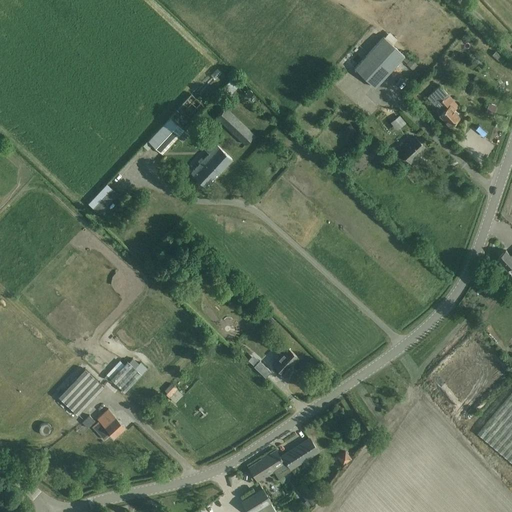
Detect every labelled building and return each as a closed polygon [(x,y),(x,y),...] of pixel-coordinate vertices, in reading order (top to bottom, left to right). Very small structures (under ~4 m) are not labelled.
[(404,56),(385,38),(355,69),(374,88),(404,56)] [(227,104),(240,90),(233,83),(220,97),(227,104)] [(453,111),(454,110),(445,99),(448,95),(439,86),(427,97),(437,109),(435,111),(450,126),(459,118),(453,111)] [(190,95),(143,146),(147,149),(152,144),(162,154),(185,130),(184,129),(204,108),(190,95)] [(245,145),(254,135),(225,108),(216,117),(245,145)] [(342,136),(346,142),(355,135),(351,129),(342,136)] [(399,151),(403,155),(410,163),(426,149),(415,137),(399,151)] [(209,139),(202,147),(209,153),(191,173),(206,187),(232,159),(209,139)] [(93,209),(99,214),(118,195),(112,189),(93,209)] [(498,258),(505,265),(509,270),(511,266),(511,257),(506,251),(498,258)] [(231,343),(240,333),(229,323),(219,333),(231,343)] [(272,364),(276,368),(283,375),(298,358),(287,348),(272,364)] [(110,379),(125,392),(141,375),(127,361),(110,379)] [(259,361),(254,366),(265,378),(271,372),(259,361)] [(58,397),(77,414),(104,387),(85,369),(58,397)] [(511,394),(476,437),(511,467),(511,394)] [(97,419),(114,437),(125,427),(108,409),(97,419)] [(84,424),(87,428),(95,421),(89,415),(82,422),(84,424)] [(309,439),(280,457),(276,450),(249,467),(254,476),(257,480),(273,470),(276,474),(277,474),(281,474),(282,474),(290,469),(318,452),(309,439)] [(242,502),(247,510),(247,511),(276,511),(263,489),(242,502)]
